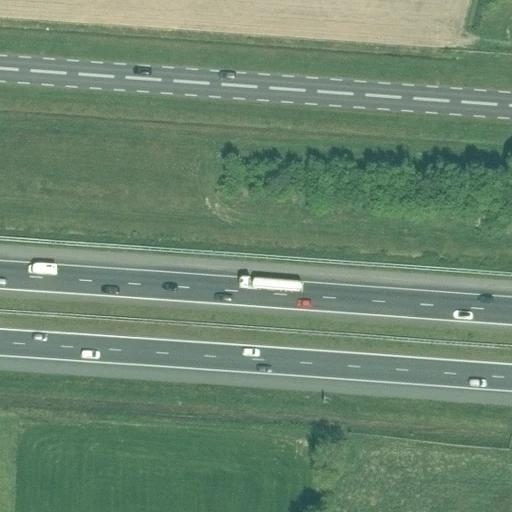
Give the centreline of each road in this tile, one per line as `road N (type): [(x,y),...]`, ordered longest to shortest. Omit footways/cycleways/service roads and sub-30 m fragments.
road 1 (secondary): [(511,103),(0,65)]
road 2 (motorway): [(511,312),(0,276)]
road 3 (motorway): [(0,345),(511,380)]
